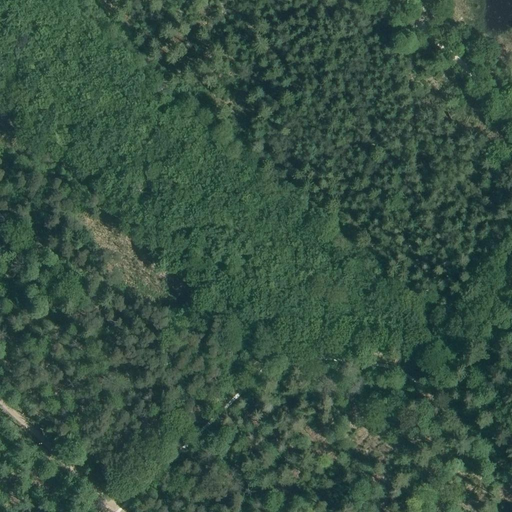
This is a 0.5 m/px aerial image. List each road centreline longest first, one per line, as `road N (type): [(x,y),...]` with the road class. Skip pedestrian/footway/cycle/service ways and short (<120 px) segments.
road 1 (track): [(0,106),(220,302),(272,324)]
road 2 (track): [(103,511),(266,357),(272,324)]
road 3 (track): [(121,511),(0,402)]
